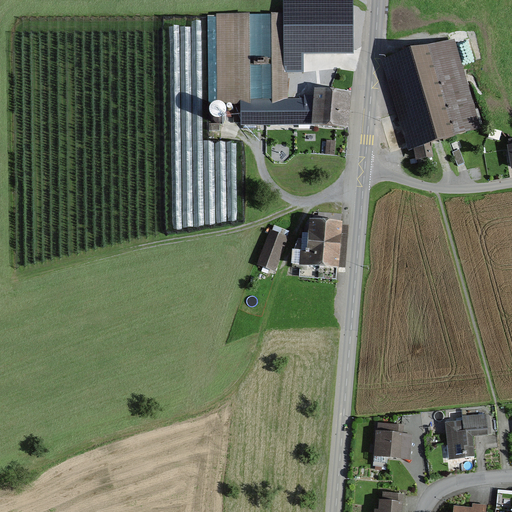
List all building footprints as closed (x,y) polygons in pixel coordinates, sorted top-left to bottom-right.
[(365,14),(325,8),(321,37),(360,43),(365,14)] [(242,126),(313,125),(316,100),(286,100),(285,68),(303,68),(303,49),(285,49),(284,18),(214,20),(216,105),(241,105),(242,126)] [(453,45),(384,65),(408,150),(414,149),(417,159),(431,155),(429,145),(478,131),(453,45)] [(347,96),(316,93),(316,100),(313,125),(344,128),(347,96)] [(327,139),(323,153),(335,156),(338,141),(327,139)] [(337,270),(339,225),(310,223),(310,236),(301,235),(299,268),(337,270)] [(285,239),(271,234),(259,266),(273,271),(285,239)] [(462,423),(447,424),(450,458),(471,457),(469,438),(490,437),(488,417),(462,419),(462,423)] [(410,437),(376,433),(373,458),(408,461),(410,437)] [(398,511),(399,497),(380,496),(379,511),(398,511)]
